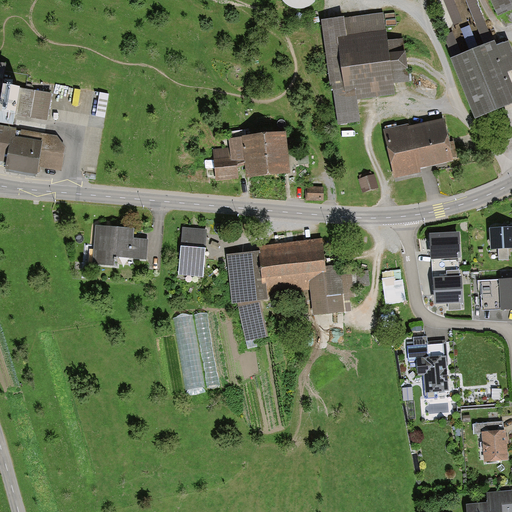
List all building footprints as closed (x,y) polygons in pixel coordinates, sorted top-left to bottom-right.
[(511,0),(492,0),(499,14),(511,8),(511,0)] [(384,14),(322,20),(332,91),(334,91),(340,127),(361,124),(358,102),(397,96),(395,84),(411,82),(401,29),(386,31),(384,14)] [(495,42),(453,58),(476,115),(511,100),(511,83),(507,72),(511,70),(511,57),(506,43),(497,46),(495,42)] [(8,66),(0,64),(0,113),(47,122),(53,94),(4,86),(8,66)] [(96,114),(101,91),(92,89),(87,112),(96,114)] [(102,90),(97,114),(107,116),(111,92),(102,90)] [(453,162),(446,121),(408,129),(408,126),(385,130),(396,180),(423,174),(421,168),(453,162)] [(17,129),(0,125),(0,161),(8,163),(7,172),(37,177),(39,169),(62,173),(67,147),(58,136),(17,130),(17,129)] [(292,174),(287,133),(228,141),(230,157),(214,159),(215,161),(208,161),(210,182),(216,181),(216,183),(240,180),(239,168),(246,167),(247,179),(292,174)] [(360,180),(364,193),(378,189),(375,175),(360,180)] [(308,191),(308,201),(325,203),(326,191),(308,191)] [(511,224),(503,228),(490,229),(491,251),(511,249),(511,224)] [(135,230),(97,227),(93,266),(114,268),(115,258),(148,261),(150,240),(134,239),(135,230)] [(182,228),(178,277),(204,279),(208,230),(182,228)] [(464,270),(462,233),(430,234),(432,273),(464,270)] [(227,256),(232,305),(237,305),(246,343),(268,338),(260,302),(269,302),(268,295),(310,290),(313,317),(345,314),(343,300),(355,299),(354,289),(370,288),(369,271),(350,273),(350,274),(341,275),(340,266),(326,267),(323,240),(259,247),(259,252),(227,256)] [(466,311),(464,270),(432,273),(433,306),(447,305),(447,312),(466,311)] [(395,276),(382,278),(386,305),(407,302),(403,279),(395,281),(395,276)] [(511,309),(511,279),(481,281),(482,312),(511,309)] [(210,393),(208,312),(181,312),(182,393),(210,393)] [(447,357),(419,358),(419,373),(426,373),(426,389),(448,388),(447,357)] [(475,434),(483,434),(482,432),(504,431),(504,422),(474,424),(475,434)] [(511,460),(508,430),(504,431),(482,432),(483,434),(485,462),(511,460)] [(489,502),(467,504),(468,511),(511,511),(511,490),(488,493),(489,502)]
